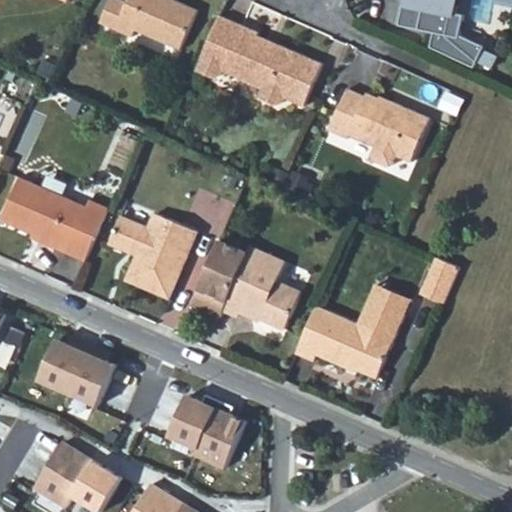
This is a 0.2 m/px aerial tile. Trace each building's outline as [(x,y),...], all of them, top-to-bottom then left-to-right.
[(140,28),(184,48),(201,12),(174,0),(131,0),(131,2),(125,0),(114,0),(104,22),(135,37),(140,28)] [(459,0),(404,0),(400,21),(435,29),(432,43),(476,63),(480,56),(495,62),(501,48),(461,30),(465,12),(458,10),(459,0)] [(259,35),(261,31),(224,15),(200,70),(218,78),(225,75),(229,67),(266,84),(264,91),(266,97),(280,103),(287,99),(290,94),(309,103),(327,63),(287,44),(278,44),(259,35)] [(355,133),(380,143),(378,149),(380,158),(394,164),(400,161),(403,154),(417,159),(436,116),(397,100),(396,103),(383,98),(385,95),(371,90),(370,93),(353,86),(334,127),(353,136),(355,133)] [(57,243),(93,258),(116,206),(96,198),(94,204),(26,175),(8,216),(59,238),(57,243)] [(135,203),(131,213),(154,223),(158,212),(135,203)] [(162,211),(157,224),(131,213),(119,240),(145,252),(133,275),(175,293),(204,229),(162,211)] [(227,236),(199,301),(227,313),(230,306),(245,313),(247,308),(256,312),(259,310),(292,325),(308,288),(284,277),(292,258),(257,242),(254,248),(227,236)] [(446,299),(462,263),(438,252),(422,288),(446,299)] [(382,280),(376,295),(411,311),(418,295),(382,280)] [(324,302),(303,350),(321,358),(325,351),(354,365),(356,361),(384,374),(411,311),(376,295),(365,320),(324,302)] [(0,334),(9,313),(0,308),(0,334)] [(108,347),(79,335),(76,343),(61,336),(42,379),(101,405),(120,362),(105,355),(108,347)] [(124,364),(108,406),(130,414),(145,372),(124,364)] [(239,403),(212,391),(208,399),(193,393),(174,434),(203,447),(201,453),(231,466),(252,419),(236,411),(239,403)] [(124,477),(65,440),(37,488),(69,507),(76,496),(104,511),(124,477)] [(201,511),(154,483),(135,511),(201,511)]
